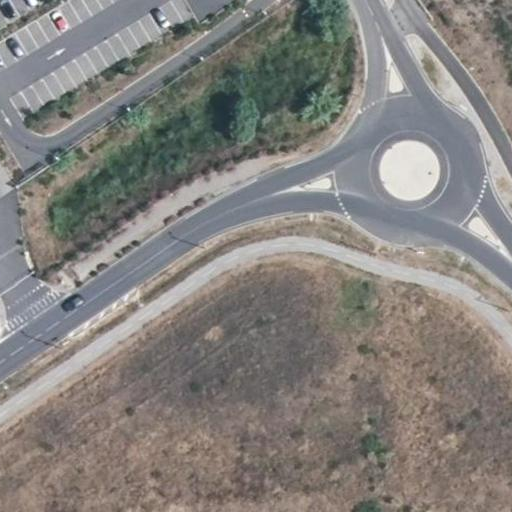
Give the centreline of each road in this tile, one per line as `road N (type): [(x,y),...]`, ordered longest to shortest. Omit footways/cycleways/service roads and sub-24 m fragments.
road 1 (residential): [(357,186),(271,193),(220,212),(0,361)]
road 2 (residential): [(458,202),(470,169),(461,135),(417,109),(399,110),(367,131),(357,147),(357,186)]
road 3 (residential): [(357,186),(378,214),(412,225),(458,202)]
